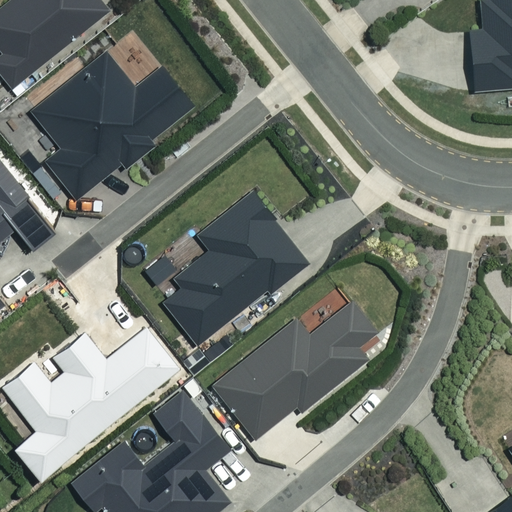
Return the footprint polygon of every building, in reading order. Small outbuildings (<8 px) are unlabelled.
[(0,53),(0,72),(11,86),(112,7),(106,0),(10,0),(0,8),(0,43),(4,50),(0,53)] [(468,27),(474,90),(511,86),(511,0),(481,0),(484,25),(468,27)] [(42,157),(75,197),(122,159),(126,164),(155,141),(152,138),(195,103),(162,61),(136,82),(106,45),(28,107),(58,145),(42,157)] [(0,305),(7,300),(0,291),(0,240),(17,227),(32,247),(56,228),(0,157),(0,305)] [(198,346),(307,260),(274,218),(277,216),(253,186),(197,230),(209,245),(172,274),(180,284),(161,299),(198,346)] [(211,383),(255,438),(297,405),(301,410),(370,357),(360,344),(377,330),(352,298),(310,331),(297,315),(211,383)] [(18,446),(41,476),(181,369),(147,323),(107,353),(87,328),(52,354),(63,369),(51,378),(38,361),(8,384),(41,428),(18,446)] [(218,511),(235,499),(210,467),(235,447),(184,381),(151,407),(176,439),(144,464),(123,438),(72,477),(95,507),(103,501),(111,511),(218,511)] [(511,492),(480,511),(511,511),(511,443),(509,446),(511,450),(511,492)]
